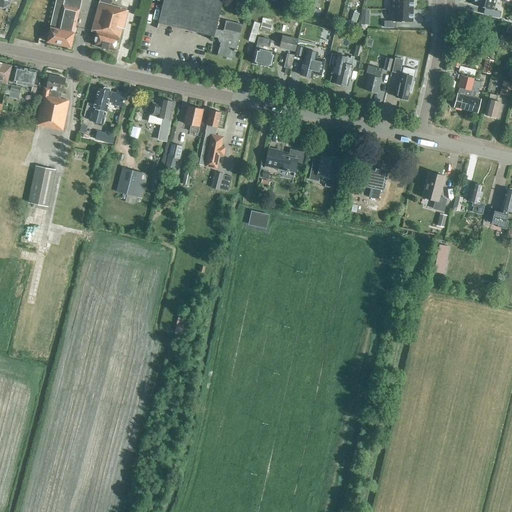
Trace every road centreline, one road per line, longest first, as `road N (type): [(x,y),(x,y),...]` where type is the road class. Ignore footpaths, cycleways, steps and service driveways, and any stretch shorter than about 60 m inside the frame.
road 1 (tertiary): [(419,138),(0,48)]
road 2 (residential): [(441,0),(419,138)]
